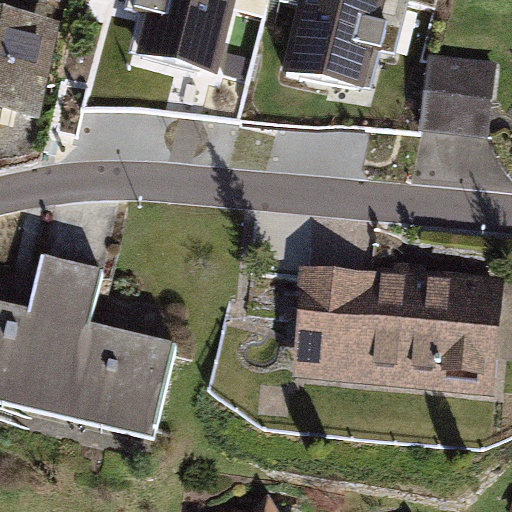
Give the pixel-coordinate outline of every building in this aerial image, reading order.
[(141,61),(219,81),(240,0),(135,0),(132,13),(152,18),(141,61)] [(304,0),(287,75),(364,93),(385,0),(304,0)] [(56,21),(0,10),(0,111),(37,118),(56,21)] [(498,68),(429,59),(420,132),(489,141),(498,68)] [(23,308),(0,302),(0,406),(148,443),(172,346),(82,323),(96,269),(36,254),(23,308)] [(501,283),(294,266),(284,381),(491,399),(501,283)]
